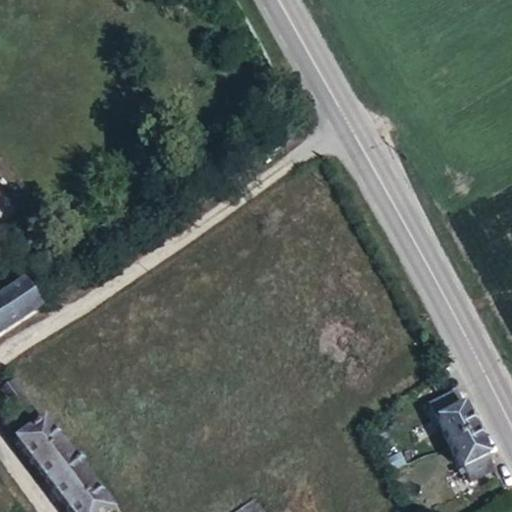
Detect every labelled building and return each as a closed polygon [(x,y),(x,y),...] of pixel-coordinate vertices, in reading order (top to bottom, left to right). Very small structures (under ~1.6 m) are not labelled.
[(0,331),(2,335),(39,310),(22,286),(4,298),(1,292),(0,292),(0,331)] [(0,393),(29,432),(15,441),(68,511),(112,511),(15,380),(0,390),(0,393)] [(452,395),(430,407),(450,447),(474,435),(452,395)] [(474,435),(450,447),(462,471),(465,470),(470,482),(493,471),(474,435)] [(410,471),(396,478),(410,506),(424,498),(410,471)] [(240,511),(261,511),(255,502),(240,511)]
